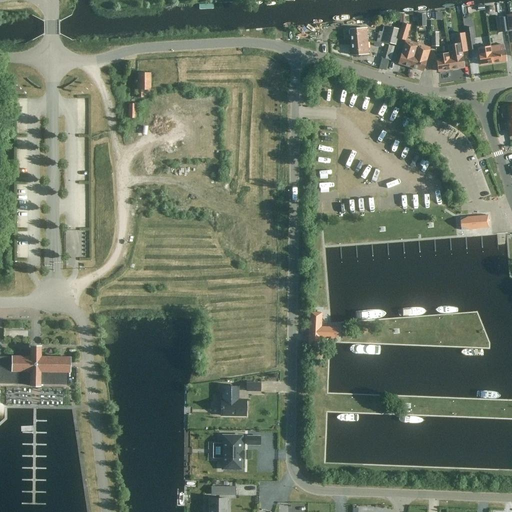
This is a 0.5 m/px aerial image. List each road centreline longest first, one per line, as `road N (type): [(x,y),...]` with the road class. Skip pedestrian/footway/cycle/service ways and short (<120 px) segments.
road 1 (residential): [(399,494),(308,488),(290,462),(295,51)]
road 2 (unclassified): [(51,59),(226,43),(295,51)]
road 3 (unclassified): [(450,91),(419,90),(295,51)]
